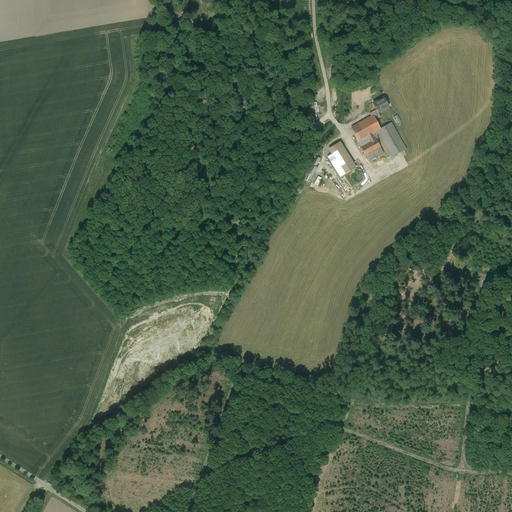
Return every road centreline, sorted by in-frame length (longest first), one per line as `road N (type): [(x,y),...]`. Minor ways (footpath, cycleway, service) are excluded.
road 1 (track): [(188,511),(234,391),(451,469),(511,474)]
road 2 (track): [(332,117),(308,128),(237,223),(231,291),(185,292),(120,319)]
road 3 (track): [(462,470),(482,277),(463,274)]
road 4 (unclassified): [(312,0),(333,120)]
